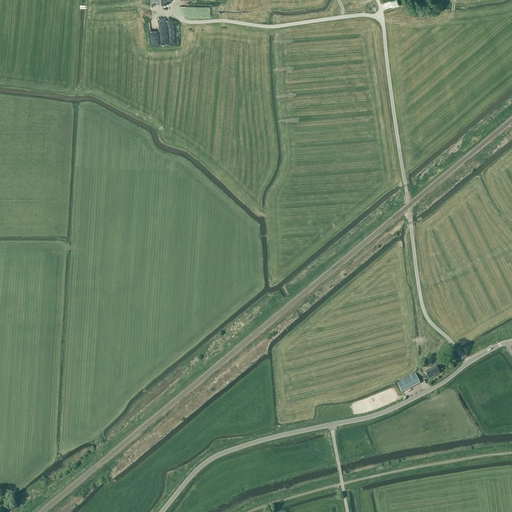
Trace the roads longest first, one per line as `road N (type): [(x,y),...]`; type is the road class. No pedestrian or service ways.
road 1 (unclassified): [(466,363),(421,304),(383,23),(368,16),(268,28),(189,24),(173,12)]
road 2 (tertiary): [(160,511),(210,458),(330,425)]
road 3 (tertiary): [(330,425),(396,406),(466,363)]
